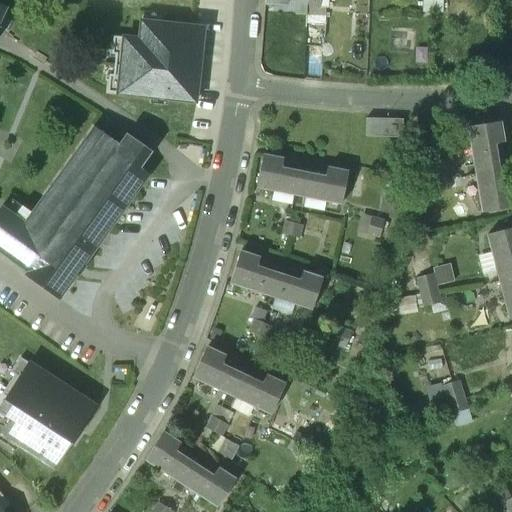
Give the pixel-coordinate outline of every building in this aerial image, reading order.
[(444,0),(420,0),(420,15),(444,16),(444,0)] [(113,37),(108,92),(195,101),(202,28),(141,22),(139,40),(113,37)] [(402,120),(365,119),(365,137),(402,138),(402,120)] [(499,123),(467,128),(474,170),(497,167),(493,144),(503,142),(499,123)] [(1,206),(0,207),(0,253),(27,272),(25,275),(59,300),(77,275),(78,277),(85,267),(84,266),(149,176),(139,169),(151,152),(127,135),(119,146),(93,127),(24,223),(1,206)] [(303,173),(281,169),(282,160),(263,156),(257,188),(299,196),(303,173)] [(444,160),(426,164),(429,178),(447,175),(444,160)] [(497,167),(474,170),(482,213),(511,207),(511,195),(511,188),(501,189),(497,167)] [(326,178),(303,173),(299,196),(341,205),(347,173),(327,169),(326,178)] [(447,175),(429,178),(432,193),(450,190),(447,175)] [(384,221),(371,218),(369,226),(381,230),(384,221)] [(293,224),(285,221),(281,234),(290,236),(293,224)] [(302,226),(293,224),(290,236),(299,239),(302,226)] [(381,230),(369,226),(366,235),(379,238),(381,230)] [(511,229),(487,236),(498,277),(511,273),(511,229)] [(278,274),(256,267),(259,258),(240,252),(230,283),(271,297),(278,274)] [(300,282),(278,274),(271,297),(311,310),(322,279),(303,273),(300,282)] [(511,273),(498,277),(509,319),(511,317),(511,273)] [(434,274),(416,279),(420,293),(437,289),(434,274)] [(437,289),(420,293),(423,308),(441,303),(437,289)] [(254,320),(249,332),(257,335),(262,323),(254,320)] [(271,326),(262,323),(257,335),(266,339),(271,326)] [(352,333),(340,328),(336,336),(348,341),(352,333)] [(348,341),(336,336),(333,344),(345,349),(348,341)] [(225,356),(207,348),(193,378),(231,396),(241,375),(221,365),(225,356)] [(94,406),(20,358),(10,373),(14,375),(2,393),(0,391),(0,411),(12,419),(2,435),(54,468),(94,406)] [(262,385),(241,375),(231,396),(270,414),(284,385),(266,376),(262,385)] [(459,381),(442,386),(446,401),(463,395),(459,381)] [(463,395),(446,401),(450,415),(468,410),(463,395)] [(212,417),(205,428),(213,433),(220,421),(212,417)] [(227,426),(220,421),(213,433),(221,437),(227,426)] [(180,444),(163,433),(145,460),(181,484),(194,464),(174,452),(180,444)] [(307,439),(295,433),(291,441),(303,447),(307,439)] [(303,447),(291,441),(287,449),(298,455),(303,447)] [(213,477),(194,464),(181,484),(217,507),(235,479),(218,469),(213,477)] [(511,511),(511,498),(503,503),(507,511),(511,511)] [(158,503),(152,511),(162,511),(166,508),(158,503)]
